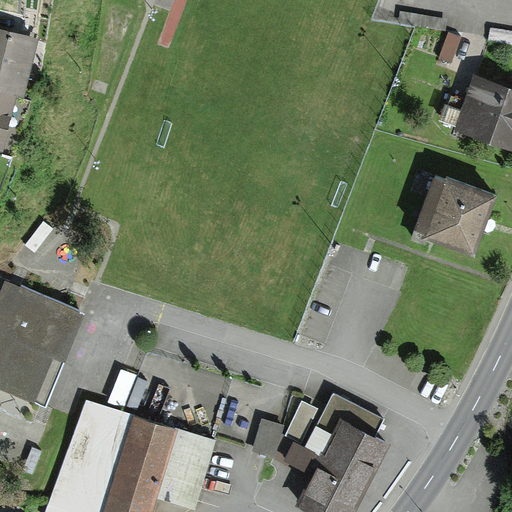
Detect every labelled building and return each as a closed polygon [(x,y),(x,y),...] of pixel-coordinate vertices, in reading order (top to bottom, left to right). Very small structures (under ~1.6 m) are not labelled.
[(40,31),(0,21),(0,151),(2,152),(4,144),(16,147),(26,110),(15,108),(20,90),(25,92),(40,31)] [(511,28),(490,25),(488,38),(511,41),(511,28)] [(438,54),(453,60),(464,34),(449,28),(438,54)] [(452,127),(511,146),(511,82),(471,70),(452,127)] [(426,244),(431,232),(471,248),(493,191),(448,173),(446,178),(433,173),(408,237),(426,244)] [(0,389),(43,406),(83,306),(3,275),(0,282),(0,389)] [(143,406),(150,375),(122,369),(115,400),(143,406)] [(291,500),(316,511),(344,511),(379,441),(367,435),(376,417),(327,394),(317,414),(330,420),(291,500)] [(184,506),(206,441),(80,400),(46,505),(67,511),(141,511),(148,494),(184,506)] [(295,440),(309,408),(296,402),(282,435),(295,440)] [(278,426),(257,420),(248,448),(269,455),(278,426)]
